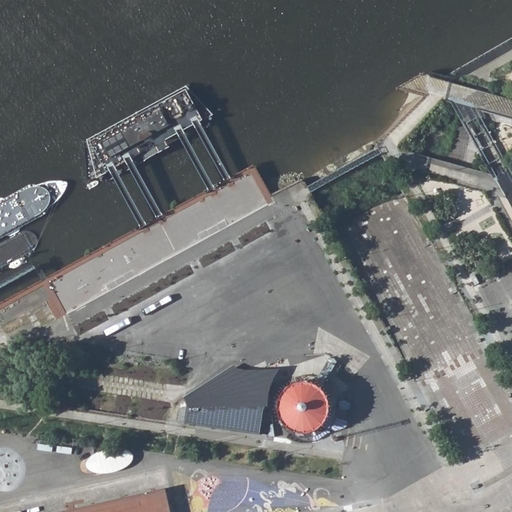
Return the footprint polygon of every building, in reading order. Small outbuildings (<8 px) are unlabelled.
[(337,365),(330,360),(326,366),(333,371),(337,365)] [(333,371),(326,366),(314,385),(322,389),(333,371)] [(196,404),(188,408),(185,424),(261,435),(270,373),(258,378),(256,372),(241,378),(239,373),(224,380),(223,376),(190,395),(193,402),(195,402),(196,404)] [(324,396),(322,393),(320,391),(318,390),(315,388),(312,387),(309,386),(306,386),(303,386),(300,386),(297,387),(294,388),(292,389),(289,391),(287,393),(285,396),(284,398),(282,401),(281,404),(281,407),(280,410),(281,413),(281,416),(282,419),(283,421),(285,424),(287,426),(289,428),(292,430),(294,432),(297,433),(300,434),(303,434),(306,434),(309,434),(312,433),(315,432),(318,430),(320,428),(322,426),(324,424),(326,422),(327,419),(328,416),(329,413),(329,410),(329,407),(328,404),(327,401),(326,398),(324,396)] [(171,511),(167,490),(150,493),(63,511),(171,511)]
